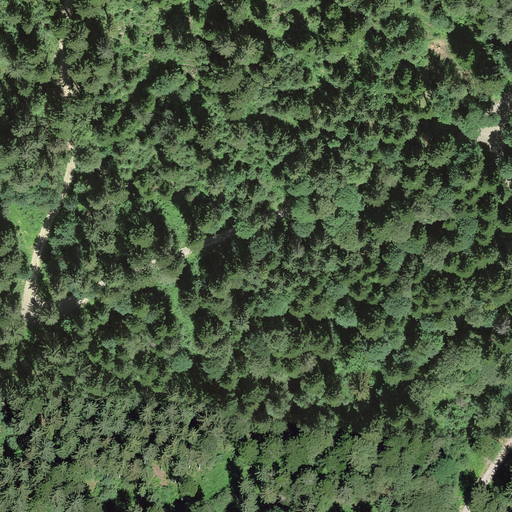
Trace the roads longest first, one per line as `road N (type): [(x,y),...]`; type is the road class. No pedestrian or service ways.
road 1 (track): [(0,328),(259,221),(387,186),(511,99)]
road 2 (track): [(21,318),(72,166),(70,0)]
